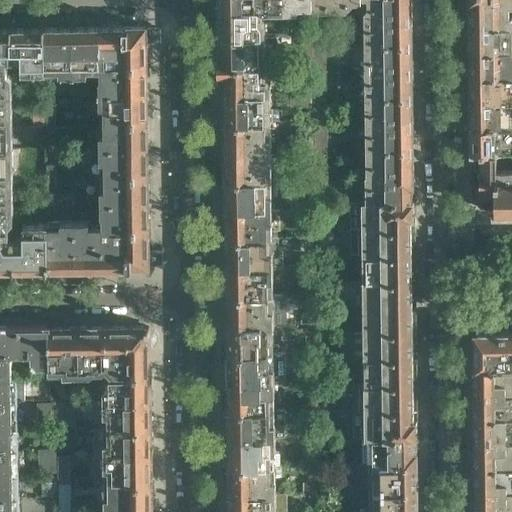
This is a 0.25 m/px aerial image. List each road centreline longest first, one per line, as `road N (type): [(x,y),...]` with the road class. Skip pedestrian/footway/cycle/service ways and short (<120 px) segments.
road 1 (residential): [(450,305),(444,0)]
road 2 (residential): [(189,295),(172,0)]
road 3 (residential): [(193,511),(189,295)]
road 4 (residential): [(446,511),(450,305)]
road 5 (residential): [(0,300),(189,295)]
